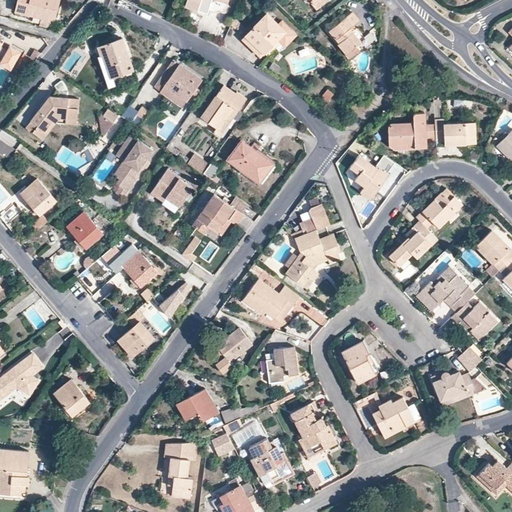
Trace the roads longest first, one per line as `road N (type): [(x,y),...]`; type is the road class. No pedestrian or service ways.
road 1 (residential): [(142,394),(322,153)]
road 2 (residential): [(116,6),(280,92),(322,126),(322,153)]
road 3 (residential): [(142,394),(0,231)]
road 4 (residential): [(361,247),(407,184),(443,167),(482,179),(511,210)]
road 5 (residential): [(375,469),(318,351),(322,337),(358,306)]
road 6 (residential): [(358,306),(401,349),(428,346),(428,332),(386,288),(374,287)]
road 7 (residential): [(375,469),(511,416)]
road 8 (residential): [(72,511),(79,488),(142,394)]
road 9 (residential): [(0,117),(86,11)]
